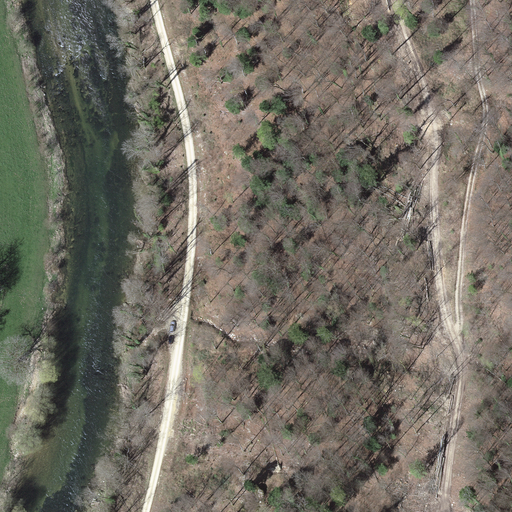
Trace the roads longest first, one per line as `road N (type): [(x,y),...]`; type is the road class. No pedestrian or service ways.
road 1 (track): [(152,0),(182,106),(191,215),(144,511)]
road 2 (track): [(394,0),(435,128),(435,262),(443,317),(460,350)]
road 3 (track): [(460,350),(462,235),(485,125),(471,0)]
road 4 (track): [(438,511),(460,350)]
